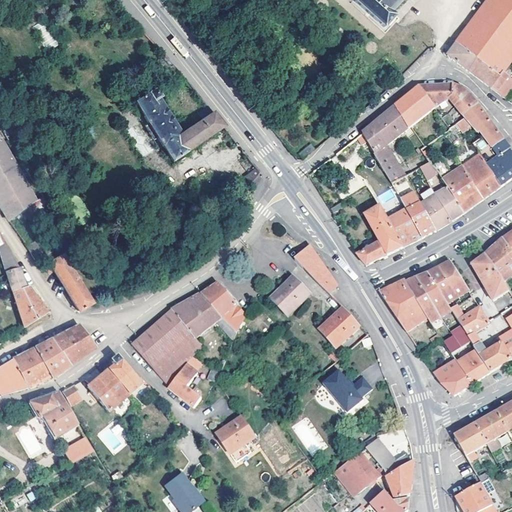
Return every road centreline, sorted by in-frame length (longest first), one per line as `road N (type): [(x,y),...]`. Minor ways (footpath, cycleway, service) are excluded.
road 1 (residential): [(511,132),(470,83),(431,71),(340,133),(288,181)]
road 2 (secondary): [(288,181),(144,0)]
road 3 (residential): [(126,327),(216,264),(288,181)]
road 4 (tertiary): [(360,286),(511,200)]
road 5 (secondary): [(423,419),(413,382),(360,286)]
road 6 (residential): [(0,404),(61,382),(116,340)]
road 7 (secondary): [(360,286),(288,181)]
